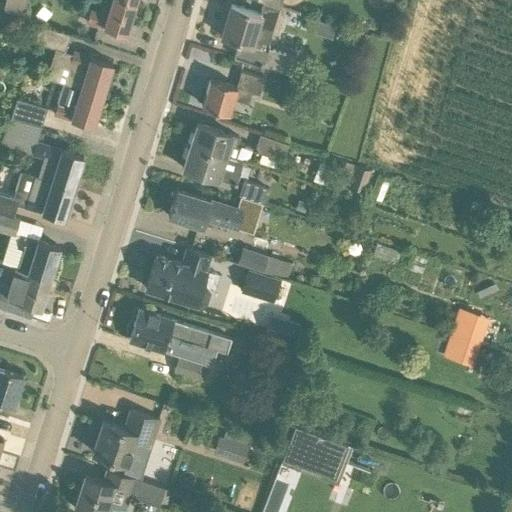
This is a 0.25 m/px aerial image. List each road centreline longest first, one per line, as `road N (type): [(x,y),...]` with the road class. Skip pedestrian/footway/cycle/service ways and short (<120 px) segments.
road 1 (residential): [(74,354),(183,0)]
road 2 (residential): [(26,511),(74,354)]
